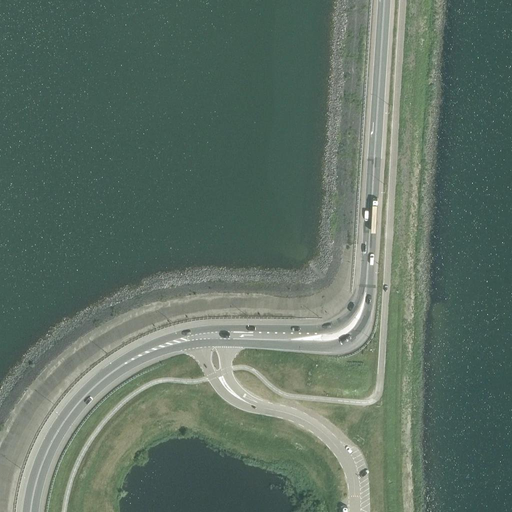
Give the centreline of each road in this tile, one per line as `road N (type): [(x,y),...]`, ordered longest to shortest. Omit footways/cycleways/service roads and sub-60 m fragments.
road 1 (trunk): [(366,269),(384,0)]
road 2 (primary): [(29,511),(46,449),(87,391),(148,350),(199,337)]
road 3 (unclassified): [(354,511),(350,470),(320,430),(224,386)]
road 4 (primary): [(225,336),(340,333),(363,302),(366,269)]
